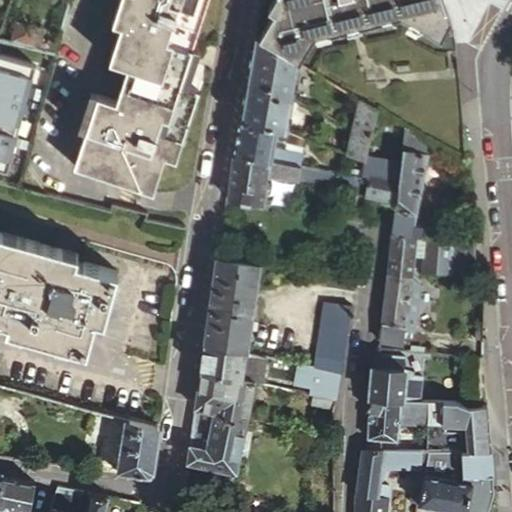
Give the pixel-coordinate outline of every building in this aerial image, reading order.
[(118,0),(111,20),(120,23),(108,58),(126,64),(114,99),(97,93),(74,163),(141,186),(152,190),(164,154),(174,158),(198,89),(185,85),(176,82),(179,75),(188,45),(204,0),(118,0)] [(443,0),(271,0),(267,8),(273,12),(258,36),(298,60),(359,96),(376,106),(404,122),(429,136),(464,155),(461,118),(455,53),(455,40),(454,37),(454,34),(452,26),(450,21),(449,17),(447,11),(443,0)] [(15,20),(10,40),(37,46),(41,27),(15,20)] [(286,130),(292,96),(298,60),(258,36),(254,34),(252,33),(249,51),(245,75),(242,96),(238,120),(276,128),(286,130)] [(48,39),(45,48),(53,51),(56,41),(48,39)] [(198,49),(188,45),(179,75),(176,82),(185,85),(198,49)] [(0,90),(25,97),(34,62),(0,53),(0,90)] [(25,97),(0,90),(0,128),(16,132),(25,97)] [(376,106),(359,96),(352,125),(370,132),(376,106)] [(235,134),(232,152),(291,163),(293,155),(272,150),(276,128),(238,120),(235,134)] [(404,122),(397,176),(394,200),(392,221),(391,231),(415,234),(420,235),(422,223),(413,221),(429,136),(404,122)] [(352,125),(346,150),(364,157),(370,132),(352,125)] [(0,166),(7,168),(16,132),(0,128),(0,166)] [(358,183),(360,176),(291,163),(232,152),(225,197),(263,201),(267,174),(358,183)] [(394,200),(397,176),(372,172),(369,171),(364,195),(394,200)] [(359,242),(362,220),(333,214),(329,237),(359,242)] [(104,319),(117,270),(76,258),(78,251),(0,229),(0,318),(7,320),(5,327),(85,350),(95,316),(104,319)] [(415,234),(391,231),(389,243),(387,263),(387,273),(386,281),(380,321),(379,333),(379,335),(378,338),(401,341),(415,234)] [(452,238),(424,235),(420,271),(450,271),(452,238)] [(473,240),(452,238),(450,271),(477,272),(473,240)] [(258,259),(215,253),(209,291),(205,322),(203,339),(245,349),(258,259)] [(352,288),(355,273),(328,270),(326,284),(352,288)] [(323,300),(313,364),(340,371),(350,304),(323,300)] [(420,344),(422,332),(409,330),(407,342),(420,344)] [(266,353),(245,349),(203,339),(201,351),(199,369),(253,380),(262,382),(266,353)] [(374,358),(373,362),(403,365),(403,356),(375,353),(374,358)] [(310,385),(311,378),(313,364),(297,361),(292,381),(310,385)] [(373,362),(370,395),(383,396),(400,398),(403,365),(373,362)] [(337,384),(340,371),(313,364),(311,378),(337,384)] [(412,367),(403,365),(400,398),(409,398),(412,367)] [(253,380),(199,369),(196,390),(194,408),(245,418),(253,380)] [(334,398),(337,384),(311,378),(310,385),(309,392),(334,398)] [(334,398),(309,392),(291,388),(289,397),(332,407),(332,406),(334,398)] [(370,395),(369,409),(379,410),(381,400),(383,400),(383,396),(370,395)] [(428,399),(409,398),(400,398),(383,396),(383,400),(381,400),(379,410),(369,409),(367,435),(382,437),(396,438),(397,421),(428,423),(428,399)] [(480,447),(479,404),(468,404),(465,404),(464,403),(456,400),(455,400),(444,400),(443,422),(467,423),(467,447),(480,447)] [(487,404),(479,404),(480,447),(490,447),(487,404)] [(194,408),(186,460),(206,464),(211,465),(233,469),(235,470),(245,418),(194,408)] [(157,424),(110,413),(103,438),(102,440),(102,443),(99,467),(144,474),(151,468),(155,437),(157,424)] [(381,447),(382,437),(367,435),(366,447),(381,447)] [(354,505),(354,511),(382,511),(384,495),(377,494),(380,465),(418,465),(418,459),(423,459),(424,447),(381,447),(366,447),(361,447),(356,480),(355,489),(355,495),(354,498),(354,505)] [(421,472),(416,502),(467,511),(467,509),(486,511),(491,490),(494,482),(490,447),(480,447),(467,447),(462,447),(460,478),(421,472)] [(462,447),(424,447),(423,459),(421,472),(460,478),(462,447)] [(211,477),(228,480),(231,478),(233,469),(211,465),(206,464),(205,468),(210,469),(209,474),(211,477)] [(414,471),(409,501),(416,502),(421,472),(414,471)] [(27,511),(34,480),(1,473),(0,477),(0,502),(4,504),(11,506),(9,511),(27,511)] [(58,484),(48,511),(74,511),(67,509),(68,503),(78,505),(81,489),(58,484)] [(89,490),(85,511),(103,511),(108,494),(89,490)] [(191,511),(216,511),(218,508),(193,503),(191,511)]
